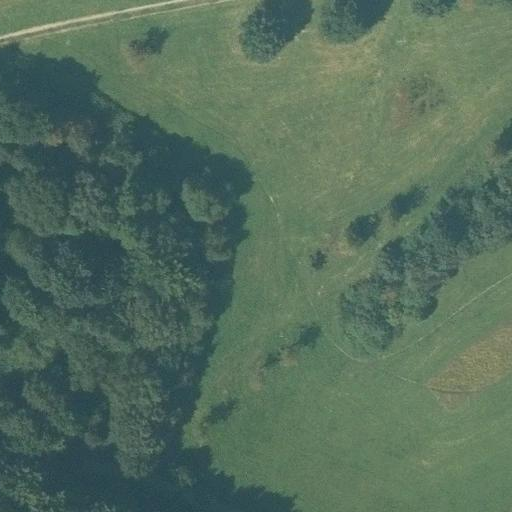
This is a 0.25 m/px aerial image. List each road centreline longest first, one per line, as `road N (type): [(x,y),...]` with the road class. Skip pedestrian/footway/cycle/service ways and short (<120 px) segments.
road 1 (track): [(0,440),(225,511)]
road 2 (track): [(0,40),(190,0)]
